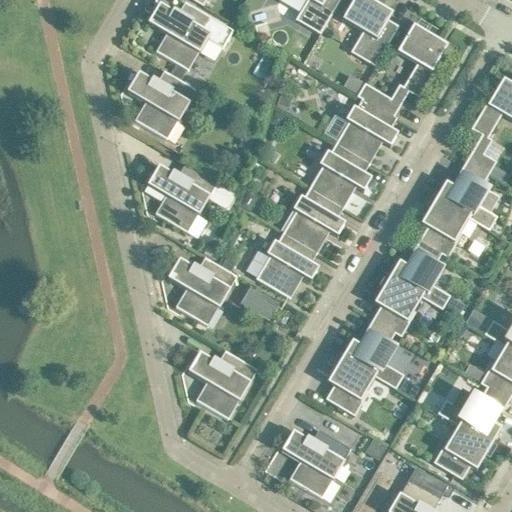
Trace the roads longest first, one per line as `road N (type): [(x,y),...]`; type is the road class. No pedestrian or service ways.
road 1 (residential): [(235,488),(173,451),(91,60),(125,0)]
road 2 (residential): [(235,488),(503,29)]
